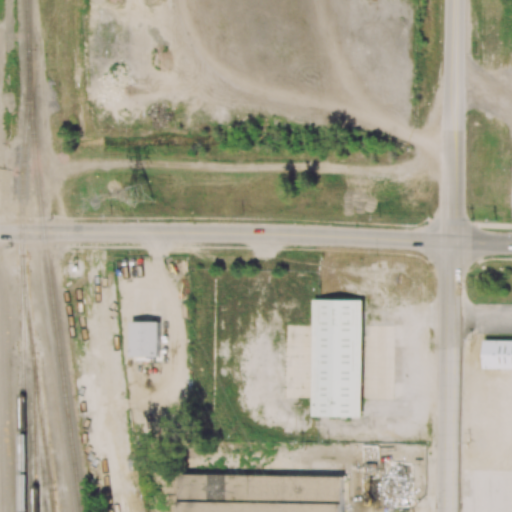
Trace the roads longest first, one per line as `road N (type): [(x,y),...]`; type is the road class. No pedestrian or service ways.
road 1 (secondary): [(451,242),(0,233)]
road 2 (tertiary): [(447,511),(451,242)]
road 3 (tertiary): [(454,0),(451,242)]
